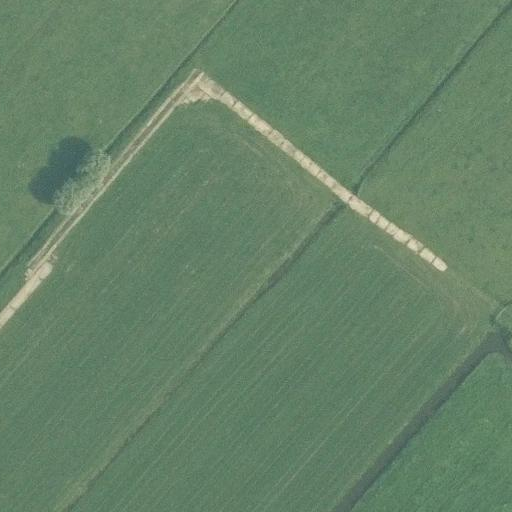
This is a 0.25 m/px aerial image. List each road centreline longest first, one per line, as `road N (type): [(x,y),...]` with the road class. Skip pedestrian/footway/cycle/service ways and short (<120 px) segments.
road 1 (track): [(0,323),(275,0)]
road 2 (track): [(201,86),(511,320)]
